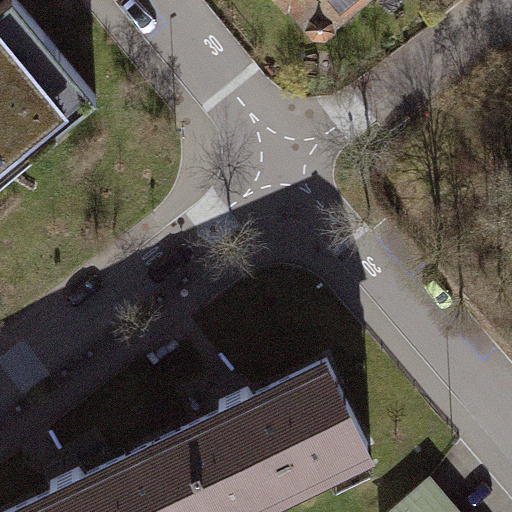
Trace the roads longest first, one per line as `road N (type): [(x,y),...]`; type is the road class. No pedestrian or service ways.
road 1 (residential): [(0,396),(284,170)]
road 2 (residential): [(511,435),(284,170)]
road 3 (residential): [(284,170),(511,7)]
road 4 (residential): [(284,170),(146,0)]
